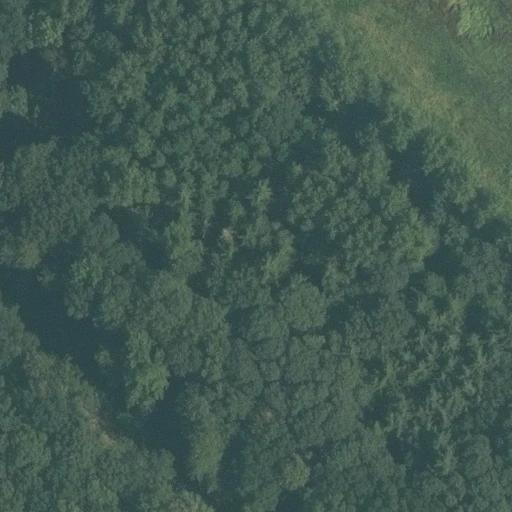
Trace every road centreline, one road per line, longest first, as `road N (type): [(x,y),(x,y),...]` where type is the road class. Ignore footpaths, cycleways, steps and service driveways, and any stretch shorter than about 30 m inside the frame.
road 1 (track): [(291,0),(511,211)]
road 2 (track): [(178,511),(0,329)]
